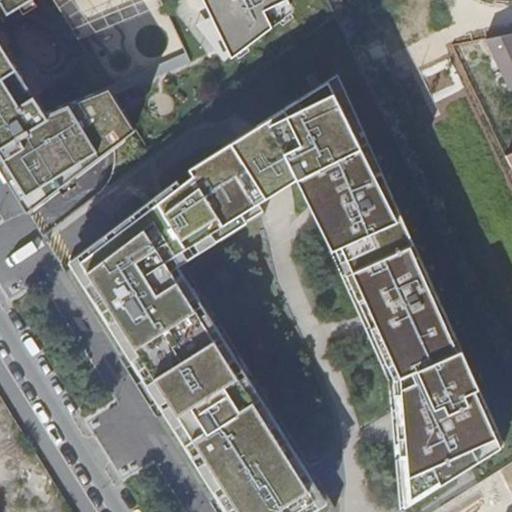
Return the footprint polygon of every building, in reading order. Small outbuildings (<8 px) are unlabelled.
[(0,0),(0,15),(26,0),(0,0)] [(205,0),(236,54),(244,56),(304,8),(300,0),(205,0)] [(511,33),(485,38),(509,88),(511,87),(511,33)] [(0,39),(0,147),(49,117),(46,113),(34,95),(20,103),(3,77),(18,68),(0,39)] [(393,511),(394,511),(503,444),(417,252),(341,75),(200,166),(267,213),(264,206),(309,180),(333,228),(345,252),(331,251),(359,313),(387,381),(384,398),(393,511)] [(0,147),(0,152),(33,213),(141,129),(115,86),(46,113),(49,117),(0,147)] [(200,166),(68,269),(218,511),(328,511),(332,508),(185,266),(267,213),(200,166)]
